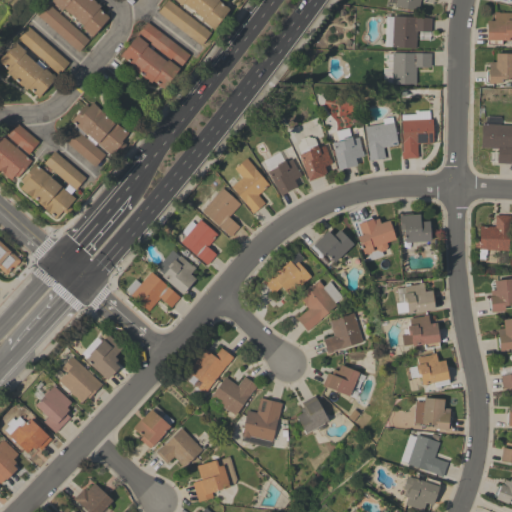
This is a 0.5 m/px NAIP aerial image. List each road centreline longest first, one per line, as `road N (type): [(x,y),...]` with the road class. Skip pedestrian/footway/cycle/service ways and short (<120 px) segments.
road 1 (residential): [(511,193),(395,188),(309,211),(264,244),(17,511)]
road 2 (residential): [(463,0),(459,298),(480,428),(454,511)]
road 3 (secondary): [(120,240),(311,0)]
road 4 (residential): [(163,356),(0,207)]
road 5 (secondary): [(273,0),(148,160)]
road 6 (residential): [(0,118),(47,114),(82,84),(117,39),(123,10),(115,0)]
